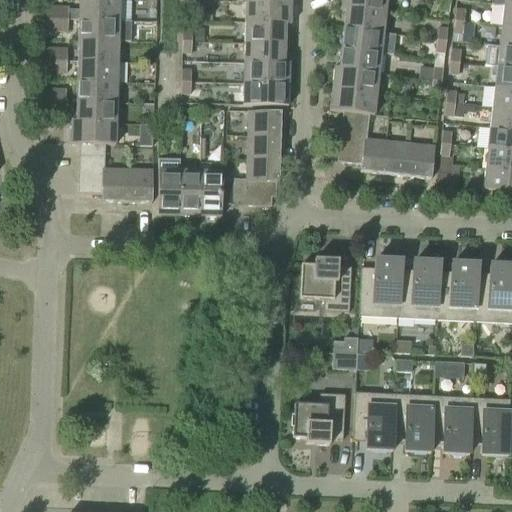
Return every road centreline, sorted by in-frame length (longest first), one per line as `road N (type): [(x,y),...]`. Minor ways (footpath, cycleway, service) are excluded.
road 1 (residential): [(59,249),(53,203),(11,136),(14,0)]
road 2 (residential): [(266,485),(25,469)]
road 3 (residential): [(266,485),(276,253)]
road 4 (residential): [(487,497),(266,485)]
road 5 (residential): [(291,217),(511,225)]
road 6 (residential): [(291,217),(303,0)]
road 7 (residential): [(276,253),(59,249)]
road 8 (residential): [(25,469),(42,437),(48,278)]
